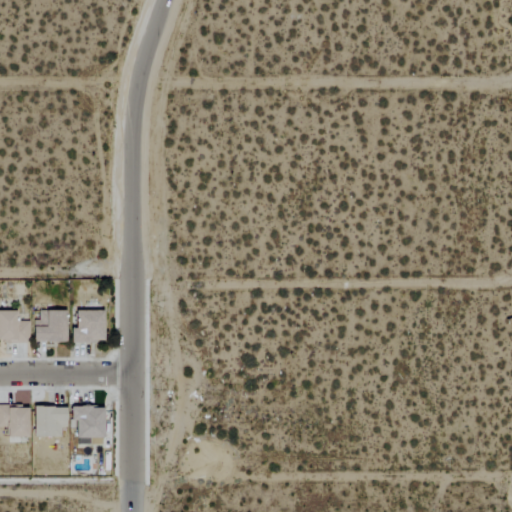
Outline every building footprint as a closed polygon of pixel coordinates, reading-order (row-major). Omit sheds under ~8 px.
[(0,342),(26,343),(26,322),(14,321),(14,312),(0,311),(0,342)] [(31,343),(63,342),(62,311),(37,312),(37,320),(30,321),(31,343)] [(67,343),(101,344),(102,312),(72,311),(72,330),(68,329),(67,343)] [(4,438),(25,437),(24,406),(0,406),(0,428),(4,428),(4,438)] [(31,438),(59,437),(59,428),(64,428),(63,407),(30,408),(31,438)] [(68,408),(68,430),(73,430),(73,439),(89,438),(89,445),(102,445),(101,407),(68,408)]
